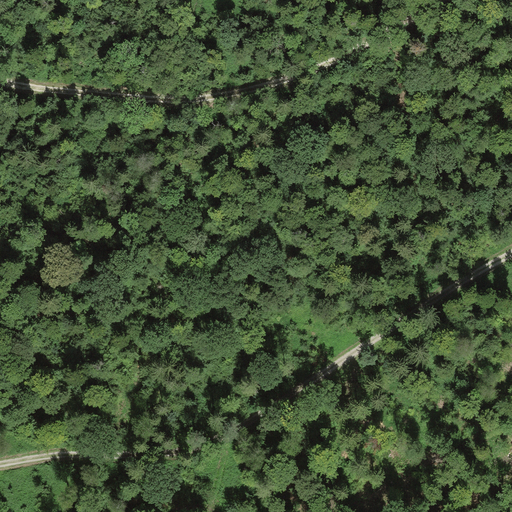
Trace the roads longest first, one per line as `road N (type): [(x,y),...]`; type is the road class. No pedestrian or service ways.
road 1 (track): [(511,254),(195,446),(167,457),(88,455),(0,466)]
road 2 (track): [(0,83),(151,101),(219,96),(346,55),(443,0)]
